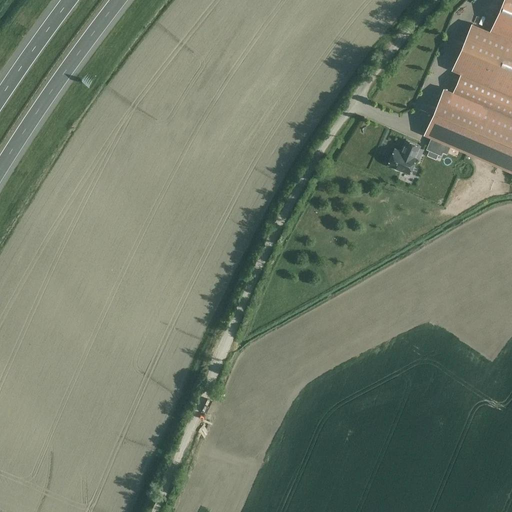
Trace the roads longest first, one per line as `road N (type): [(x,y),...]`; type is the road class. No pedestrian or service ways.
road 1 (unclassified): [(152,511),(293,193),(373,72),(435,0)]
road 2 (motorway): [(0,171),(120,0)]
road 3 (motorway): [(72,0),(0,102)]
